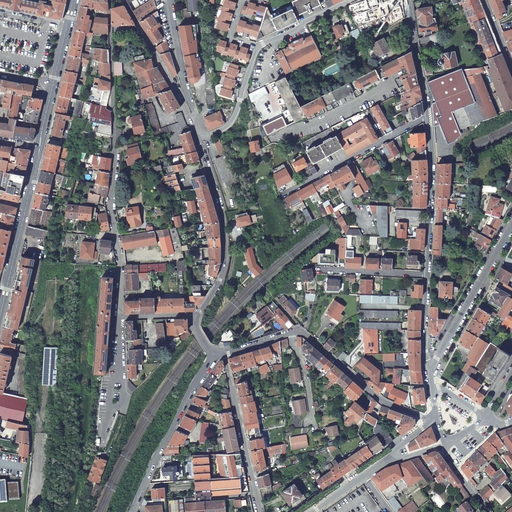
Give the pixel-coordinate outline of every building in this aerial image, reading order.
[(0,0),(0,6),(9,9),(20,12),(20,11),(36,14),(39,3),(26,0),(0,0)] [(39,0),(39,3),(36,14),(36,15),(60,20),(61,20),(61,19),(62,19),(62,18),(66,3),(52,0),(39,0)] [(139,22),(158,11),(154,0),(152,0),(133,12),(139,22)] [(200,11),(198,0),(186,0),(187,8),(182,8),(183,17),(191,17),(191,11),(200,11)] [(224,0),(223,7),(221,6),(220,10),(222,10),(219,17),(218,17),(217,21),(218,21),(216,28),(226,31),(229,24),(226,23),(224,23),(225,19),(230,21),(232,13),(230,13),(227,12),(228,8),(231,9),(233,10),(236,2),(231,1),(231,0),(224,0)] [(320,5),(317,0),(294,0),(291,2),(292,5),(297,15),(307,11),(308,13),(311,11),(311,9),(320,5)] [(384,0),(387,9),(400,5),(398,0),(384,0)] [(473,0),(462,5),(464,11),(481,4),(479,0),(473,0)] [(490,0),(497,18),(502,16),(501,14),(502,13),(502,12),(504,11),(499,0),(500,0),(490,0)] [(107,3),(93,1),(91,8),(96,9),(96,10),(97,11),(98,9),(101,10),(108,12),(107,3)] [(247,7),(243,6),(241,13),(245,14),(246,13),(253,15),(253,13),(257,14),(256,16),(263,18),(266,8),(261,6),(259,6),(259,7),(255,6),(256,5),(249,2),(248,5),(247,7)] [(360,2),(348,6),(351,13),(362,10),(360,2)] [(464,11),(467,17),(484,10),(481,4),(464,11)] [(270,15),(267,7),(266,8),(263,18),(261,27),(258,37),(257,40),(300,20),(297,15),(292,5),(270,15)] [(75,30),(93,33),(94,26),(90,25),(92,20),(89,20),(90,14),(87,13),(88,7),(81,6),(80,6),(75,30)] [(112,9),(111,10),(111,26),(133,25),(135,39),(142,38),(124,6),(123,6),(112,9)] [(424,36),(427,36),(431,34),(431,30),(436,29),(435,22),(432,22),(431,14),(432,14),(431,6),(417,9),(414,10),(415,19),(418,18),(418,20),(419,21),(420,21),(420,24),(419,24),(420,32),(423,31),(424,36)] [(467,17),(470,24),(486,17),(484,10),(467,17)] [(139,22),(153,44),(163,38),(156,29),(161,26),(159,23),(158,24),(154,17),(159,14),(158,11),(139,22)] [(328,15),(337,38),(342,36),(343,38),(348,36),(347,34),(349,33),(346,24),(343,25),(343,24),(342,24),(341,23),(338,25),(337,23),(340,22),(336,11),(328,15)] [(385,22),(387,26),(405,17),(404,12),(398,14),(399,19),(397,19),(395,15),(389,16),(391,20),(385,22)] [(94,22),(94,26),(93,33),(108,34),(108,31),(108,18),(103,18),(97,17),(97,16),(95,15),(94,22)] [(493,33),(486,17),(470,24),(476,40),(493,33)] [(239,20),(236,30),(241,32),(243,33),(244,31),(251,33),(250,35),(252,35),(258,37),(261,27),(253,24),(253,26),(246,24),(246,22),(239,20)] [(196,40),(195,24),(179,26),(182,43),(183,46),(189,79),(195,77),(196,78),(200,78),(198,69),(200,69),(201,68),(201,66),(199,55),(197,55),(196,44),(196,40)] [(355,42),(361,39),(362,38),(358,28),(351,31),(355,42)] [(91,48),(91,46),(87,45),(86,48),(91,49),(90,50),(85,49),(84,54),(81,53),(84,39),(87,40),(88,35),(93,36),(93,33),(75,30),(69,55),(89,59),(94,60),(96,48),(91,48)] [(511,30),(503,33),(507,42),(511,40),(511,30)] [(476,40),(480,50),(497,44),(493,33),(476,40)] [(289,46),(276,53),(275,53),(285,73),(321,55),(311,35),(303,39),(302,38),(288,44),(289,46)] [(394,49),(398,57),(398,58),(410,52),(408,36),(399,41),(401,46),(394,49)] [(377,57),(389,50),(383,38),(371,44),(377,57)] [(167,40),(155,47),(173,76),(177,75),(168,46),(167,40)] [(249,58),(250,55),(246,54),(247,52),(248,49),(241,47),(239,52),(236,51),(237,48),(237,46),(230,44),(228,48),(225,47),(226,45),(226,42),(219,40),(216,50),(223,53),(222,54),(226,55),(227,54),(234,56),(233,58),(237,59),(238,58),(244,60),(244,61),(247,62),(249,58)] [(484,61),(501,54),(497,44),(480,50),(484,61)] [(106,50),(96,48),(94,60),(99,62),(109,63),(108,50),(106,50)] [(438,62),(439,63),(440,64),(441,64),(442,66),(443,66),(444,68),(458,65),(454,51),(447,53),(446,52),(445,51),(442,52),(441,53),(442,54),(441,55),(442,57),(440,57),(440,59),(439,60),(439,61),(438,62)] [(400,69),(403,75),(404,75),(405,78),(415,73),(411,55),(410,52),(398,58),(398,57),(402,67),(400,68),(400,69)] [(501,114),(511,110),(511,81),(501,54),(484,61),(486,66),(482,67),(484,71),(483,71),(486,78),(501,114)] [(88,65),(89,59),(69,55),(63,80),(73,83),(78,63),(88,65)] [(211,57),(204,57),(207,104),(215,103),(214,89),(213,89),(211,73),(213,73),(212,62),(211,62),(211,57)] [(398,57),(376,68),(300,106),(285,77),(274,82),(294,122),(353,92),(360,89),(400,69),(400,68),(402,67),(398,57)] [(134,63),(137,73),(153,68),(151,59),(150,59),(135,62),(134,63)] [(110,76),(110,64),(109,63),(99,62),(98,75),(110,76)] [(238,66),(229,64),(228,67),(226,66),(225,74),(220,73),(219,76),(224,77),(222,85),(224,85),(223,88),(221,88),(219,95),(229,99),(232,91),(230,91),(231,87),(233,88),(235,81),(233,80),(234,77),(236,77),(238,70),(237,70),(238,66)] [(431,66),(424,67),(426,75),(433,74),(431,66)] [(141,89),(164,79),(156,67),(153,68),(137,73),(141,89)] [(482,121),(496,116),(482,79),(479,73),(483,71),(484,71),(482,67),(462,70),(481,120),(482,121)] [(461,68),(427,82),(435,102),(432,103),(434,126),(440,124),(447,144),(453,141),(460,135),(460,134),(467,131),(466,126),(481,120),(462,70),(461,68)] [(404,92),(418,85),(415,73),(405,78),(404,75),(403,75),(400,77),(405,86),(399,88),(401,93),(404,92)] [(103,90),(110,90),(111,88),(110,82),(99,79),(98,85),(93,84),(92,87),(103,90)] [(171,90),(164,79),(141,89),(143,98),(158,94),(169,113),(181,107),(171,90)] [(24,84),(4,80),(0,91),(3,92),(4,92),(12,93),(21,95),(24,84)] [(63,80),(59,95),(70,98),(73,83),(63,80)] [(34,86),(24,84),(21,95),(22,95),(25,96),(32,97),(33,90),(34,86)] [(421,101),(418,85),(404,92),(405,95),(409,94),(410,97),(407,97),(410,107),(421,101)] [(101,101),(103,90),(92,87),(91,87),(89,99),(101,101)] [(360,89),(353,92),(356,97),(362,94),(360,89)] [(106,107),(110,90),(103,90),(101,101),(100,105),(106,107)] [(4,92),(1,107),(8,108),(10,109),(12,93),(4,92)] [(12,93),(10,109),(8,117),(9,118),(16,119),(17,113),(18,103),(20,103),(22,95),(21,95),(12,93)] [(59,95),(55,113),(66,115),(69,101),(76,103),(76,100),(70,98),(59,95)] [(37,98),(32,97),(25,96),(25,99),(28,99),(29,98),(30,99),(26,114),(26,115),(23,115),(21,120),(37,123),(43,99),(41,99),(37,98)] [(73,117),(79,118),(83,101),(76,100),(76,103),(73,117)] [(423,114),(421,101),(410,107),(409,108),(413,119),(423,114)] [(145,105),(146,107),(153,136),(161,133),(162,135),(187,127),(181,113),(175,114),(178,123),(160,130),(153,106),(152,106),(151,103),(145,105)] [(87,120),(105,124),(111,125),(111,111),(106,108),(106,107),(100,105),(99,107),(91,105),(87,120)] [(386,120),(376,105),(370,108),(385,135),(393,131),(386,120)] [(0,106),(0,135),(13,137),(15,126),(16,119),(9,118),(8,124),(5,123),(8,108),(1,107),(0,106)] [(204,118),(206,123),(209,129),(224,123),(219,112),(207,117),(204,118)] [(47,143),(61,147),(63,147),(69,149),(75,150),(75,148),(71,146),(68,143),(66,142),(73,117),(66,115),(55,113),(50,134),(61,136),(65,118),(68,119),(63,139),(60,143),(49,139),(47,143)] [(141,115),(131,117),(130,117),(130,118),(129,119),(128,120),(129,122),(131,123),(132,123),(134,134),(145,131),(141,115)] [(356,115),(344,121),(346,124),(352,121),(351,119),(357,117),(356,115)] [(372,142),(378,139),(366,118),(360,121),(372,142)] [(360,121),(336,134),(336,135),(342,147),(347,156),(372,142),(360,121)] [(111,125),(105,124),(103,135),(111,136),(111,125)] [(33,140),(35,129),(15,126),(13,137),(33,140)] [(167,151),(169,158),(186,154),(197,151),(190,131),(180,134),(185,147),(167,151)] [(417,155),(425,150),(424,132),(409,133),(409,137),(408,138),(408,140),(408,142),(409,142),(409,143),(410,143),(410,147),(417,147),(417,155)] [(309,149),(306,151),(308,155),(312,162),(313,163),(315,162),(336,151),(342,147),(336,135),(329,139),(328,138),(325,140),(326,140),(313,147),(312,146),(309,148),(309,149)] [(216,140),(221,155),(226,153),(221,138),(216,140)] [(260,150),(266,148),(265,146),(263,139),(258,141),(249,142),(251,152),(260,150)] [(386,143),(382,145),(391,161),(394,158),(393,156),(399,153),(393,141),(387,144),(386,143)] [(140,142),(126,145),(127,149),(126,150),(128,158),(125,159),(127,166),(135,164),(134,162),(141,161),(137,147),(141,146),(140,142)] [(60,148),(61,147),(47,143),(44,157),(56,160),(59,148),(60,148)] [(0,145),(0,155),(8,156),(7,158),(9,158),(9,157),(10,153),(11,149),(12,147),(0,145)] [(111,159),(111,146),(107,146),(108,147),(106,155),(103,155),(103,157),(111,159)] [(69,149),(63,147),(61,158),(62,158),(67,159),(69,149)] [(17,159),(15,159),(9,157),(9,158),(8,161),(8,162),(27,166),(31,150),(20,148),(19,151),(17,159)] [(419,174),(427,174),(425,150),(417,155),(417,156),(411,160),(412,175),(413,175),(418,175),(419,174)] [(197,151),(186,154),(189,163),(200,160),(197,151)] [(413,152),(407,157),(409,161),(411,160),(417,156),(416,154),(415,155),(413,152)] [(226,189),(233,186),(238,184),(226,155),(215,159),(226,189)] [(109,173),(111,159),(103,157),(99,156),(98,159),(102,160),(99,170),(109,173)] [(53,173),(55,174),(55,172),(54,172),(56,160),(44,157),(41,170),(53,173)] [(296,171),(307,165),(303,157),(292,163),(296,171)] [(368,175),(380,168),(376,160),(373,162),(371,157),(361,163),(368,175)] [(0,168),(0,171),(6,172),(8,162),(8,161),(3,160),(2,160),(2,161),(0,167),(0,168)] [(353,161),(347,164),(354,177),(359,185),(363,193),(368,193),(367,190),(369,189),(365,182),(353,161)] [(463,161),(437,164),(436,182),(450,182),(450,166),(457,166),(463,165),(463,161)] [(6,172),(9,173),(10,167),(17,168),(16,174),(25,176),(27,166),(8,162),(6,172)] [(311,171),(313,174),(317,172),(313,163),(312,162),(309,164),(310,166),(307,167),(310,172),(311,171)] [(56,174),(62,175),(65,166),(60,164),(59,170),(57,170),(56,174)] [(161,170),(162,172),(167,192),(185,190),(188,190),(190,190),(182,164),(161,168),(161,170)] [(344,166),(329,174),(335,185),(336,186),(339,184),(342,190),(343,190),(343,191),(346,189),(346,188),(343,182),(351,178),(354,177),(347,164),(344,166)] [(39,181),(51,184),(53,173),(41,170),(39,181)] [(99,170),(95,184),(108,187),(109,173),(99,170)] [(0,189),(7,191),(11,173),(9,173),(6,172),(0,171),(0,189)] [(16,174),(11,173),(7,191),(20,195),(25,176),(16,174)] [(329,174),(312,183),(316,190),(322,187),(322,188),(328,185),(330,188),(335,185),(329,174)] [(413,177),(412,178),(413,178),(413,182),(427,182),(427,174),(419,174),(418,175),(413,177)] [(208,187),(204,175),(192,177),(195,187),(194,187),(194,189),(195,189),(208,187)] [(39,181),(36,192),(48,195),(58,197),(60,187),(58,186),(58,188),(56,187),(56,191),(57,191),(57,194),(49,193),(51,184),(39,181)] [(413,182),(412,194),(414,194),(426,195),(427,182),(413,182)] [(450,182),(436,182),(435,196),(446,196),(449,197),(450,182)] [(312,183),(297,192),(301,199),(316,191),(316,190),(312,183)] [(106,197),(108,187),(95,184),(94,189),(93,194),(90,193),(88,202),(98,204),(99,196),(106,197)] [(351,201),(352,201),(363,193),(359,185),(352,189),(356,194),(349,198),(351,201)] [(212,198),(208,187),(195,189),(199,199),(212,198)] [(0,189),(0,197),(18,202),(20,195),(7,191),(0,189)] [(52,212),(53,212),(54,205),(48,204),(49,198),(48,197),(48,195),(36,192),(32,207),(52,212)] [(297,192),(286,198),(291,207),(302,201),(301,199),(297,192)] [(426,195),(414,194),(413,207),(426,207),(426,195)] [(491,215),(499,217),(503,203),(497,201),(499,197),(490,195),(484,213),(491,215)] [(435,196),(435,207),(446,208),(446,196),(435,196)] [(184,201),(182,201),(182,205),(188,204),(189,213),(196,212),(194,204),(197,203),(198,202),(199,202),(205,222),(204,222),(204,224),(207,223),(219,222),(212,198),(199,199),(184,201)] [(329,214),(334,212),(335,211),(338,210),(344,206),(343,203),(333,209),(329,201),(330,200),(329,199),(328,200),(323,203),(323,204),(329,214)] [(311,221),(313,220),(306,208),(305,209),(302,202),(299,204),(309,223),(311,221)] [(0,212),(4,213),(15,216),(17,208),(0,203),(0,212)] [(79,218),(80,206),(67,204),(66,215),(66,216),(79,218)] [(323,216),(329,214),(323,204),(318,207),(323,216)] [(387,205),(368,204),(371,212),(373,218),(375,217),(376,217),(376,226),(380,236),(382,236),(385,236),(387,205)] [(96,208),(80,206),(79,218),(89,219),(89,221),(96,222),(97,213),(95,212),(96,208)] [(32,207),(29,223),(48,227),(52,212),(32,207)] [(141,225),(137,207),(126,209),(130,227),(141,225)] [(434,224),(442,224),(442,223),(444,223),(444,219),(442,219),(442,211),(448,212),(448,208),(446,208),(435,207),(434,224)] [(425,218),(426,211),(395,209),(394,216),(425,218)] [(334,212),(339,221),(343,218),(342,216),(341,217),(338,210),(335,211),(334,212)] [(247,211),(238,214),(239,217),(237,218),(239,226),(250,223),(248,216),(247,211)] [(4,213),(2,219),(0,228),(11,231),(14,221),(15,216),(4,213)] [(109,226),(106,213),(98,215),(98,216),(101,231),(109,229),(109,226)] [(256,214),(248,216),(250,223),(258,221),(256,214)] [(173,217),(176,227),(180,227),(182,226),(179,215),(173,217)] [(490,239),(502,218),(499,217),(491,215),(486,224),(480,233),(490,239)] [(351,231),(343,218),(339,221),(347,234),(351,234),(363,235),(361,231),(351,231)] [(219,222),(207,223),(209,239),(220,237),(219,222)] [(398,223),(398,231),(397,237),(406,238),(406,234),(406,224),(398,223)] [(434,224),(433,247),(441,247),(442,238),(444,238),(445,234),(442,234),(442,224),(434,224)] [(28,226),(26,233),(44,237),(53,239),(54,231),(49,231),(28,226)] [(480,233),(467,226),(465,229),(471,233),(470,235),(477,238),(473,245),(484,251),(490,239),(480,233)] [(0,253),(6,254),(11,231),(0,228),(0,227),(0,253)] [(176,227),(173,228),(167,229),(169,235),(159,238),(160,245),(163,255),(173,253),(173,252),(182,250),(181,247),(180,242),(176,227)] [(176,227),(180,242),(185,241),(184,238),(183,238),(180,227),(176,227)] [(169,235),(167,229),(153,231),(156,244),(157,246),(160,245),(159,238),(169,235)] [(424,239),(425,229),(415,229),(415,234),(415,238),(424,239)] [(156,244),(153,231),(129,235),(131,248),(156,244)] [(121,236),(123,250),(131,248),(129,235),(121,236)] [(220,237),(209,239),(209,247),(221,246),(220,237)] [(409,248),(424,249),(424,239),(415,238),(409,238),(409,248)] [(113,248),(112,241),(101,239),(99,252),(110,253),(111,248),(113,248)] [(80,257),(81,258),(83,243),(89,244),(89,247),(94,248),(94,243),(82,241),(80,257)] [(89,244),(83,243),(81,258),(96,260),(97,252),(93,251),(94,248),(89,247),(89,244)] [(185,262),(186,267),(209,265),(220,263),(221,246),(209,247),(210,260),(203,260),(202,250),(199,250),(200,261),(185,262)] [(250,269),(256,276),(262,270),(256,263),(252,247),(251,247),(251,246),(248,247),(248,248),(244,249),(250,269)] [(335,263),(336,249),(326,248),(326,252),(321,252),(320,262),(330,263),(335,263)] [(380,269),(392,269),(392,258),(383,257),(384,250),(381,250),(380,260),(380,262),(380,269)] [(415,252),(407,251),(406,266),(418,267),(418,261),(415,261),(415,252)] [(320,262),(321,252),(319,252),(309,259),(311,263),(330,264),(330,263),(320,262)] [(15,279),(29,282),(35,259),(22,256),(21,261),(20,262),(19,263),(15,279)] [(345,267),(360,268),(360,257),(355,257),(345,257),(345,263),(345,267)] [(378,258),(366,257),(365,268),(378,269),(378,262),(380,262),(380,260),(378,260),(378,258)] [(165,264),(165,271),(178,270),(182,270),(187,270),(186,267),(185,262),(185,260),(177,262),(165,264)] [(220,263),(209,265),(209,274),(216,277),(220,263)] [(148,264),(125,266),(125,273),(138,273),(138,272),(150,272),(155,272),(155,268),(148,268),(148,264)] [(511,288),(511,280),(509,278),(511,274),(511,270),(510,269),(508,272),(500,267),(494,278),(504,283),(511,288)] [(310,268),(301,269),(303,280),(311,279),(310,268)] [(138,273),(125,273),(126,288),(126,290),(138,290),(138,277),(138,272),(138,273)] [(150,272),(138,272),(138,277),(138,290),(139,281),(151,280),(150,272)] [(113,277),(102,277),(100,294),(111,295),(113,277)] [(29,282),(15,279),(9,302),(30,307),(33,293),(27,291),(29,282)] [(371,280),(360,279),(360,292),(371,292),(371,280)] [(452,285),(452,280),(440,280),(439,279),(439,296),(443,296),(442,296),(443,297),(443,298),(444,298),(446,298),(447,297),(447,296),(452,297),(452,291),(455,291),(457,290),(457,287),(455,285),(452,285)] [(338,280),(327,280),(327,282),(324,282),(324,286),(326,287),(326,288),(338,289),(338,280)] [(511,288),(504,283),(501,287),(511,293),(511,288)] [(306,284),(305,293),(310,293),(315,293),(315,291),(311,291),(309,289),(309,284),(306,284)] [(411,297),(421,297),(422,284),(414,284),(414,291),(411,291),(411,297)] [(197,308),(191,285),(188,286),(189,292),(191,303),(184,303),(185,311),(195,310),(197,308)] [(200,290),(200,285),(191,285),(197,308),(205,295),(201,295),(201,293),(198,293),(198,289),(200,290)] [(504,318),(510,309),(511,304),(511,300),(506,297),(508,295),(496,287),(488,299),(497,305),(493,311),(504,318)] [(160,299),(159,293),(152,293),(153,297),(153,298),(154,298),(154,312),(162,312),(160,299)] [(111,295),(100,294),(99,309),(110,310),(111,295)] [(360,295),(360,301),(398,303),(398,296),(382,296),(360,295)] [(284,296),(278,301),(291,315),(297,309),(284,296)] [(140,312),(139,298),(138,298),(138,300),(134,300),(133,299),(129,299),(129,300),(124,300),(125,313),(140,312)] [(153,298),(139,298),(140,312),(154,312),(154,298),(153,298)] [(162,312),(185,311),(184,303),(184,298),(160,299),(162,312)] [(339,314),(344,307),(333,300),(324,315),(330,319),(331,317),(336,319),(339,314)] [(295,326),(273,301),(267,305),(275,315),(274,316),(285,329),(295,326)] [(30,307),(9,302),(6,317),(8,317),(5,326),(14,328),(25,331),(26,326),(25,326),(30,307)] [(275,315),(267,305),(256,315),(263,324),(271,318),(274,316),(275,315)] [(430,331),(439,331),(447,316),(442,316),(442,318),(438,318),(439,306),(431,305),(430,331)] [(472,318),(482,324),(489,314),(478,307),(472,318)] [(110,310),(99,309),(98,324),(109,325),(110,316),(110,310)] [(397,317),(398,311),(359,309),(359,314),(359,316),(397,317)] [(511,310),(510,309),(504,318),(499,325),(505,329),(507,325),(511,328),(511,326),(511,310)] [(421,330),(421,310),(409,310),(408,330),(421,330)] [(341,316),(339,314),(336,319),(331,317),(330,319),(329,320),(336,325),(341,316)] [(187,318),(174,319),(174,323),(167,323),(167,335),(178,335),(178,331),(188,330),(187,318)] [(475,336),(482,324),(472,318),(465,330),(475,336)] [(134,349),(141,349),(146,349),(145,343),(142,344),(142,339),(136,339),(135,330),(133,330),(132,320),(125,321),(126,340),(133,340),(134,349)] [(398,329),(405,329),(405,323),(359,321),(359,328),(363,328),(376,329),(395,329),(398,329)] [(158,349),(167,348),(163,323),(155,324),(158,349)] [(109,325),(98,324),(97,340),(108,341),(109,325)] [(263,324),(251,333),(256,339),(269,335),(263,324)] [(14,328),(5,326),(4,326),(1,339),(11,342),(14,328)] [(376,329),(363,328),(363,342),(364,342),(377,341),(376,329)] [(408,339),(420,339),(421,330),(408,330),(408,339)] [(465,330),(458,342),(459,342),(468,348),(475,336),(465,330)] [(180,336),(185,339),(190,334),(188,331),(180,336)] [(323,345),(333,353),(335,351),(330,347),(334,343),(329,337),(323,345)] [(476,363),(488,344),(479,338),(467,358),(469,359),(476,363)] [(11,342),(1,339),(0,341),(0,346),(13,349),(16,350),(18,344),(11,342)] [(285,339),(280,341),(280,349),(288,348),(287,339),(285,339)] [(408,353),(420,352),(420,339),(408,339),(408,353)] [(108,341),(97,340),(96,355),(107,355),(108,341)] [(269,346),(260,349),(265,360),(265,361),(267,360),(266,359),(274,356),(273,353),(278,350),(278,353),(281,352),(280,349),(280,341),(269,346)] [(308,354),(314,347),(307,341),(303,346),(303,350),(308,354)] [(377,341),(364,342),(363,354),(377,353),(377,341)] [(492,382),(509,355),(489,342),(488,344),(476,363),(473,367),(478,370),(479,371),(485,376),(492,382)] [(41,384),(53,384),(54,383),(56,347),(43,346),(41,384)] [(315,365),(324,355),(314,347),(308,354),(307,355),(306,357),(315,365)] [(135,364),(142,363),(141,349),(134,349),(129,349),(130,364),(135,364)] [(241,355),(245,368),(257,364),(256,362),(265,360),(260,349),(241,355)] [(420,352),(408,353),(408,357),(406,357),(405,359),(405,360),(405,361),(406,362),(409,362),(409,365),(410,370),(421,371),(420,364),(420,352)] [(0,391),(3,392),(12,355),(0,353),(0,391)] [(107,355),(96,355),(94,372),(102,373),(106,373),(107,355)] [(229,358),(232,372),(245,368),(241,355),(229,358)] [(329,360),(324,355),(315,365),(321,370),(323,367),(329,360)] [(370,362),(362,355),(356,364),(360,367),(362,365),(365,368),(370,362)] [(20,389),(18,396),(28,399),(27,359),(20,357),(18,365),(20,366),(18,373),(20,373),(18,381),(20,381),(18,389),(20,389)] [(470,365),(473,367),(476,363),(469,359),(461,372),(464,374),(470,365)] [(335,365),(329,360),(323,367),(329,372),(335,365)] [(376,367),(370,362),(365,368),(368,371),(366,373),(370,376),(376,367)] [(136,378),(135,364),(130,364),(127,364),(127,378),(136,378)] [(211,374),(216,378),(224,368),(218,364),(211,374)] [(344,373),(335,365),(329,372),(326,375),(331,378),(329,381),(330,383),(323,389),(325,391),(333,384),(335,382),(344,373)] [(481,382),(478,381),(477,382),(473,380),(478,370),(473,367),(470,365),(464,374),(461,380),(463,381),(467,375),(468,376),(459,390),(471,398),(476,390),(481,382)] [(301,381),(299,367),(289,369),(292,383),(301,381)] [(380,370),(376,367),(370,376),(371,377),(371,380),(378,381),(380,370)] [(395,370),(386,368),(385,375),(394,377),(395,375),(395,370)] [(417,384),(423,384),(421,371),(410,370),(404,369),(405,374),(410,374),(411,382),(417,382),(417,384)] [(235,385),(237,385),(246,381),(249,380),(246,371),(244,371),(244,373),(243,373),(244,377),(237,380),(236,377),(233,377),(235,385)] [(353,381),(344,373),(335,382),(345,390),(353,381)] [(203,386),(208,390),(211,385),(216,378),(211,374),(203,386)] [(363,379),(376,390),(380,381),(378,381),(371,380),(363,379)] [(128,387),(133,392),(136,388),(128,381),(128,387)] [(237,385),(240,396),(252,394),(251,390),(248,390),(246,383),(247,383),(247,381),(246,382),(246,381),(237,385)] [(343,392),(354,401),(364,390),(353,381),(345,390),(343,392)] [(376,390),(379,393),(380,394),(384,385),(384,382),(382,382),(380,381),(376,390)] [(390,396),(397,399),(395,402),(401,404),(402,400),(403,398),(405,398),(407,392),(392,387),(394,383),(389,382),(387,390),(391,392),(390,396)] [(412,391),(414,403),(426,401),(423,387),(411,385),(412,391)] [(479,403),(489,388),(484,385),(479,392),(476,390),(471,398),(479,403)] [(197,394),(206,396),(209,391),(208,390),(203,386),(197,394)] [(0,418),(3,419),(22,423),(28,399),(18,396),(3,392),(0,391),(0,418)] [(240,396),(241,403),(253,401),(257,400),(257,398),(253,398),(252,394),(240,396)] [(207,400),(196,396),(195,398),(193,401),(198,404),(206,408),(208,409),(209,407),(205,404),(207,400)] [(373,409),(376,401),(372,397),(369,406),(366,412),(363,420),(376,426),(376,423),(378,419),(370,415),(373,409)] [(227,399),(222,398),(224,413),(232,412),(229,400),(227,399)] [(293,400),(294,406),(295,414),(306,412),(304,398),(293,400)] [(241,403),(243,412),(255,410),(253,401),(241,403)] [(362,424),(363,420),(366,412),(354,401),(350,406),(345,411),(349,415),(344,421),(347,423),(352,417),(360,423),(358,428),(360,429),(362,424)] [(341,412),(345,411),(350,406),(347,402),(340,410),(341,412)] [(389,409),(382,406),(380,413),(386,415),(387,412),(388,412),(389,409)] [(200,413),(189,408),(185,414),(197,420),(200,413)] [(373,409),(370,415),(378,419),(380,413),(373,409)] [(403,414),(389,409),(388,412),(387,416),(391,418),(391,416),(393,417),(397,418),(401,419),(403,414)] [(243,412),(245,421),(257,419),(255,410),(243,412)] [(232,412),(224,413),(219,414),(222,425),(223,429),(235,426),(232,412)] [(185,414),(180,424),(192,430),(197,420),(185,414)] [(415,418),(403,414),(401,419),(399,423),(400,423),(401,425),(399,427),(399,426),(397,428),(401,434),(405,432),(415,425),(415,418)] [(19,429),(29,430),(28,425),(22,423),(3,419),(1,426),(19,430),(19,429)] [(245,421),(247,428),(249,427),(254,427),(259,425),(257,419),(245,421)] [(203,421),(199,444),(206,443),(210,423),(203,421)] [(376,423),(376,426),(374,431),(377,435),(384,446),(393,440),(384,426),(376,423)] [(339,435),(337,425),(327,427),(329,437),(339,435)] [(223,429),(227,453),(240,453),(235,426),(223,429)] [(409,452),(437,443),(431,428),(407,447),(409,452)] [(511,428),(495,434),(504,446),(510,453),(511,456),(511,428)] [(16,441),(20,442),(30,444),(29,430),(19,429),(19,430),(18,440),(17,440),(16,441)] [(168,445),(179,445),(181,445),(183,445),(188,434),(177,429),(168,445)] [(249,439),(251,449),(268,446),(268,445),(267,445),(266,444),(265,444),(263,436),(261,437),(260,433),(255,434),(256,438),(253,439),(249,439)] [(488,442),(497,453),(504,446),(495,434),(488,442)] [(310,446),(307,435),(292,438),(293,442),(292,442),(293,449),(310,446)] [(364,442),(373,454),(384,446),(377,435),(367,443),(364,439),(363,440),(364,442)] [(20,442),(18,454),(28,456),(30,444),(20,442)] [(345,459),(352,468),(353,467),(373,454),(364,442),(361,444),(363,447),(361,448),(345,459)] [(482,447),(492,458),(497,453),(488,442),(482,447)] [(251,449),(256,469),(262,467),(266,466),(265,461),(267,460),(265,453),(268,452),(268,457),(275,456),(275,459),(281,458),(281,453),(282,453),(282,451),(283,444),(268,446),(251,449)] [(487,463),(492,458),(482,447),(479,450),(477,452),(472,458),(468,461),(462,468),(461,471),(475,489),(478,486),(472,478),(478,472),(487,463)] [(97,451),(96,451),(95,455),(96,456),(89,477),(99,481),(106,460),(99,457),(101,451),(97,451)] [(194,454),(195,480),(246,476),(240,453),(227,453),(224,453),(205,454),(198,454),(194,454)] [(438,477),(449,469),(438,455),(435,453),(423,457),(430,467),(429,468),(432,472),(433,472),(438,477)] [(511,472),(511,456),(510,453),(502,459),(511,472)] [(162,455),(158,466),(163,465),(163,467),(173,466),(173,455),(162,455)] [(337,478),(352,468),(345,459),(338,464),(335,460),(332,462),(335,466),(333,467),(330,463),(328,465),(337,478)] [(428,484),(434,480),(431,476),(431,477),(418,459),(411,461),(423,477),(428,484)] [(408,487),(423,477),(411,461),(398,466),(402,478),(408,487)] [(179,470),(178,465),(173,466),(163,467),(164,474),(171,473),(171,479),(178,478),(177,473),(177,474),(178,475),(179,475),(180,475),(180,474),(180,473),(179,470)] [(328,485),(337,478),(328,465),(325,467),(328,471),(329,470),(330,471),(322,476),(328,485)] [(394,497),(408,487),(402,478),(398,466),(385,470),(373,479),(372,481),(387,501),(394,497)] [(496,491),(502,486),(509,480),(501,469),(497,473),(490,466),(484,471),(491,478),(493,476),(496,479),(490,484),(496,491)] [(468,494),(449,469),(438,477),(435,479),(438,484),(448,477),(451,482),(455,487),(457,486),(465,497),(468,494)] [(260,475),(257,475),(262,498),(273,491),(272,489),(268,472),(260,475)] [(196,498),(196,501),(212,500),(212,494),(242,493),(241,480),(246,480),(246,476),(195,480),(196,498)] [(322,488),(328,485),(322,476),(317,480),(322,488)] [(451,482),(448,477),(438,484),(442,489),(451,482)] [(0,500),(18,499),(18,489),(15,490),(15,482),(5,483),(4,480),(0,480),(0,500)] [(90,493),(94,495),(97,489),(99,484),(96,483),(90,493)] [(272,489),(273,491),(282,485),(281,483),(272,489)] [(281,492),(293,509),(307,499),(303,493),(302,494),(294,483),(281,492)] [(484,501),(493,493),(488,486),(479,494),(484,501)] [(510,495),(502,486),(496,491),(493,493),(496,496),(497,495),(503,502),(510,495)] [(153,498),(165,497),(164,487),(152,488),(153,498)] [(387,501),(395,511),(405,511),(403,508),(394,497),(387,501)] [(185,502),(185,511),(226,511),(226,499),(212,500),(196,501),(185,502)] [(182,511),(182,500),(170,500),(170,511),(182,511)] [(414,511),(418,509),(412,501),(403,508),(405,511),(414,511)] [(472,511),(473,511),(466,503),(456,510),(457,511),(472,511)]
